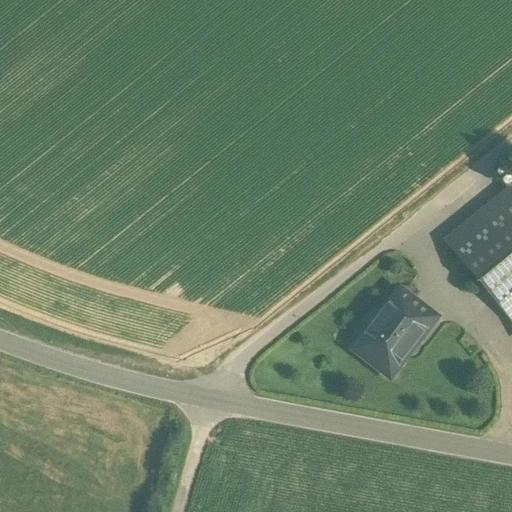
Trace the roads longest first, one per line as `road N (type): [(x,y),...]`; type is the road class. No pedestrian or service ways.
road 1 (tertiary): [(511,455),(191,398),(0,340)]
road 2 (track): [(191,398),(511,143)]
